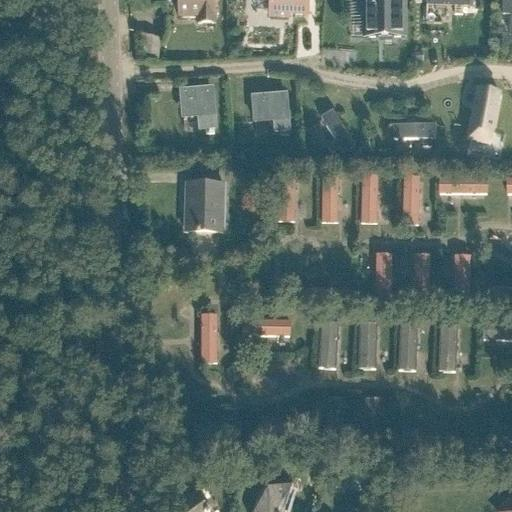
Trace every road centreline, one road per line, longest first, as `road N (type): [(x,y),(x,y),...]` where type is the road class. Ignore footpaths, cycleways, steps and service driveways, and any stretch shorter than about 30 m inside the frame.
road 1 (unclassified): [(124,511),(107,0)]
road 2 (track): [(511,230),(461,242),(265,249),(264,301),(191,304),(190,340),(121,342)]
road 3 (track): [(511,373),(483,401),(460,409),(396,386),(314,387),(278,407),(190,385),(190,340)]
